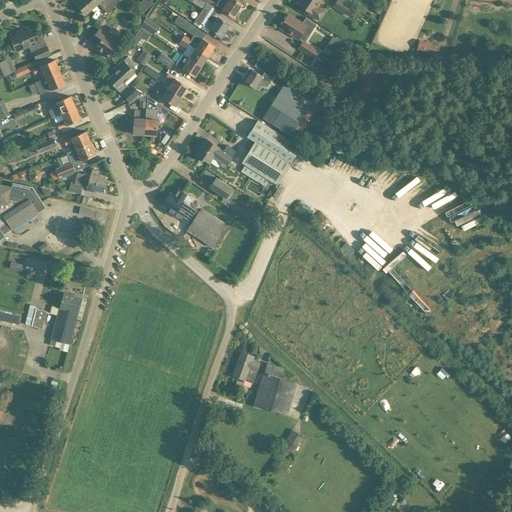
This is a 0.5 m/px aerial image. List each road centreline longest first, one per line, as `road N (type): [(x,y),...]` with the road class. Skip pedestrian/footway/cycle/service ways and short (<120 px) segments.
road 1 (unclassified): [(33,503),(132,199)]
road 2 (unclassified): [(190,448),(232,313),(214,282),(132,199)]
road 3 (residential): [(132,199),(149,189),(275,0)]
road 4 (residential): [(132,199),(47,0)]
